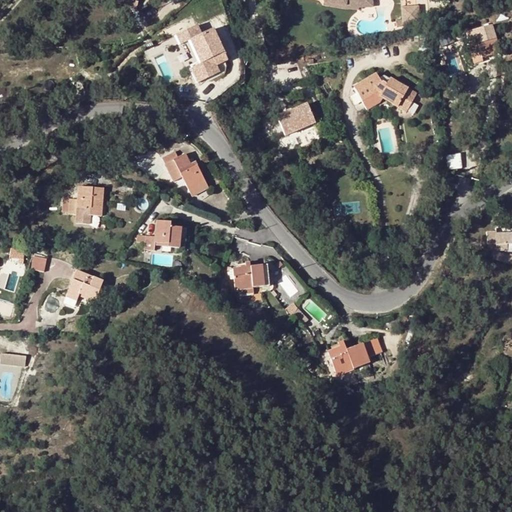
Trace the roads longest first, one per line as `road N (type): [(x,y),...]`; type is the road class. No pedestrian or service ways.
road 1 (tertiary): [(0,144),(72,112),(149,106),(181,113),(209,129),(322,275),(352,297),(379,303),(402,298),(426,277),(476,208),(511,179)]
road 2 (unknown): [(160,206),(233,230),(288,236)]
